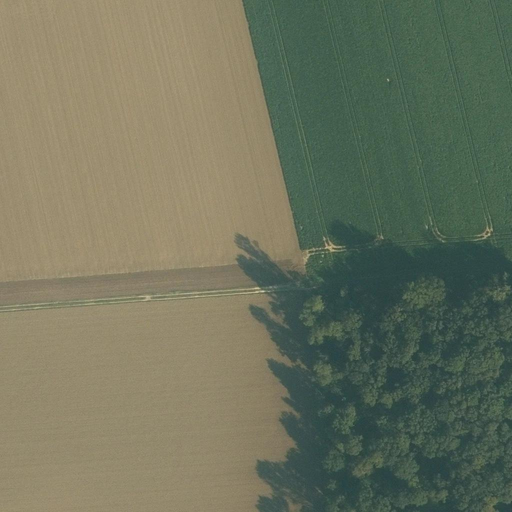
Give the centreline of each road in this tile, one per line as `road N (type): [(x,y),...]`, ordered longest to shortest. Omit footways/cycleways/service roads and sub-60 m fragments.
road 1 (track): [(511,271),(0,309)]
road 2 (track): [(326,511),(307,286)]
